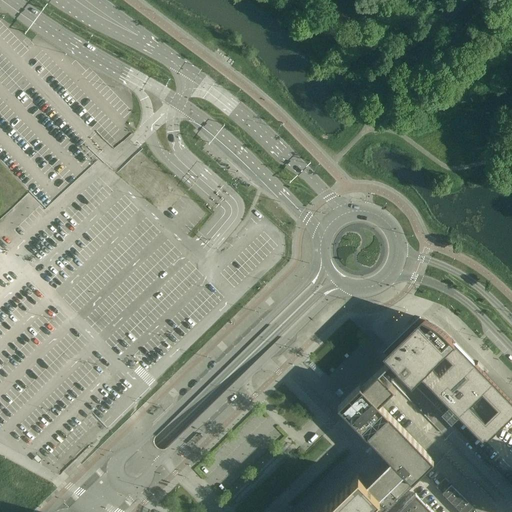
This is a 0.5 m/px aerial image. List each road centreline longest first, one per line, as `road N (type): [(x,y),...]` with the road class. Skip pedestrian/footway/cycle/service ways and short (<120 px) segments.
road 1 (tertiary): [(8,0),(66,44),(177,101),(323,236)]
road 2 (tertiary): [(346,213),(194,79),(77,0)]
road 3 (tertiary): [(331,276),(90,511)]
road 4 (unclassified): [(163,459),(325,300),(356,288)]
road 5 (unclassified): [(321,258),(145,440)]
road 6 (tertiary): [(391,271),(442,288),(511,348)]
road 7 (tertiary): [(511,321),(472,283),(398,251)]
